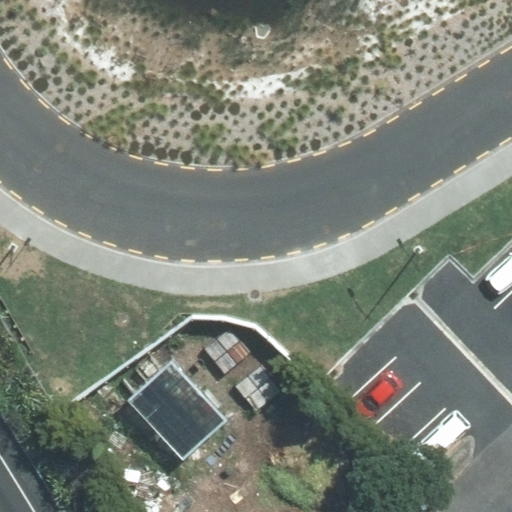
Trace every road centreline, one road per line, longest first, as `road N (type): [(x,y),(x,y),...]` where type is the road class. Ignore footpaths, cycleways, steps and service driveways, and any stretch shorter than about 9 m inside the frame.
road 1 (unclassified): [(0,121),(61,171),(104,192),(240,212),(309,200),(356,180),(511,87)]
road 2 (unknown): [(511,379),(379,264),(353,253)]
